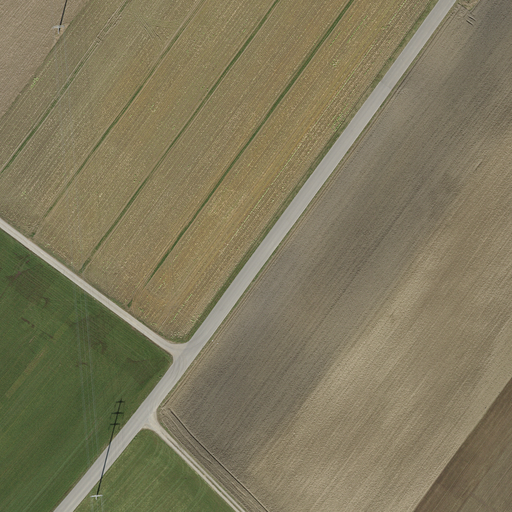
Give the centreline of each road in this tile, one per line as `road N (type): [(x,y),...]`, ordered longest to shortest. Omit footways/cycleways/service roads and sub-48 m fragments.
road 1 (unclassified): [(65,511),(448,0)]
road 2 (track): [(241,511),(143,413)]
